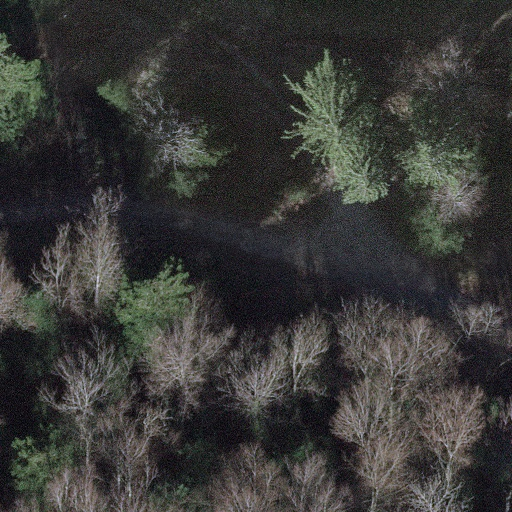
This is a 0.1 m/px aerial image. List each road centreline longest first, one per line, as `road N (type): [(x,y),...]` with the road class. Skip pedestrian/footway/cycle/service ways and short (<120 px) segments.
road 1 (track): [(0,219),(106,202),(511,318)]
road 2 (track): [(0,88),(57,62),(135,43),(209,41),(511,73)]
road 3 (track): [(358,277),(339,202),(307,133),(234,59),(144,0)]
